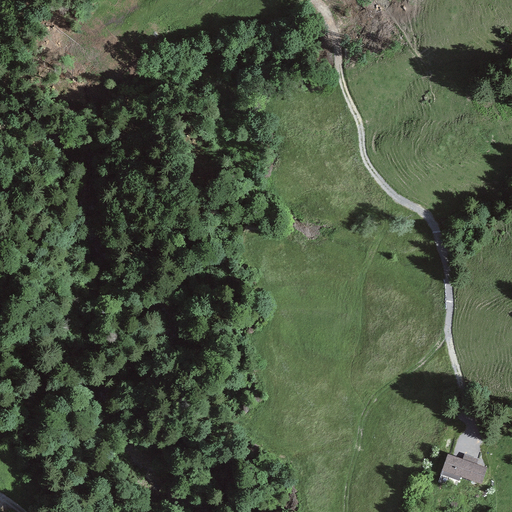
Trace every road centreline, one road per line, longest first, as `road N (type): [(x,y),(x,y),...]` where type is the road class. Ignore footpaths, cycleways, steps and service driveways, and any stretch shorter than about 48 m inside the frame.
road 1 (track): [(315,0),(336,34),(367,162),(393,193),(430,217),(447,275),(449,334)]
road 2 (track): [(449,334),(366,414),(342,511)]
road 3 (track): [(449,334),(470,452)]
